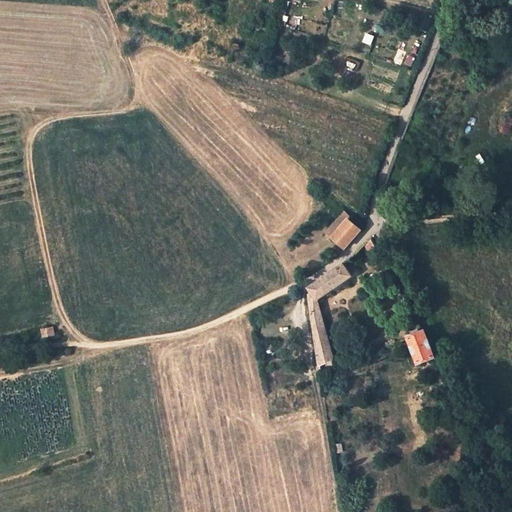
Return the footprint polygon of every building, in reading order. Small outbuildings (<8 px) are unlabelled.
[(344,249),(361,229),(350,219),(351,217),(345,211),(327,232),(344,249)] [(381,272),(388,268),(372,239),(365,241),(381,272)] [(308,295),(317,361),(318,364),(333,361),(316,300),(352,276),(344,265),(322,279),(309,287),(311,293),(308,295)] [(43,337),(53,335),(52,327),(41,329),(43,337)] [(419,363),(434,358),(425,333),(424,333),(410,338),(419,363)]
